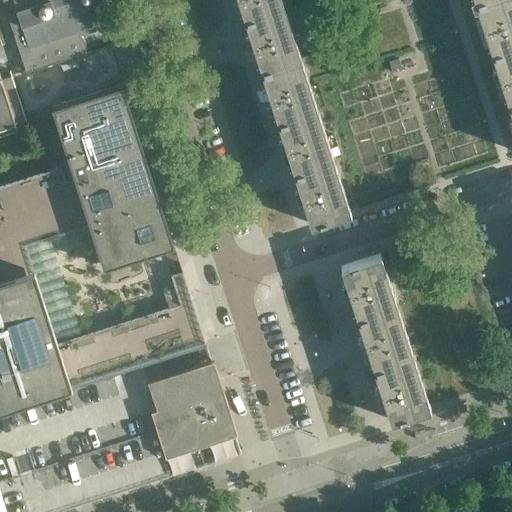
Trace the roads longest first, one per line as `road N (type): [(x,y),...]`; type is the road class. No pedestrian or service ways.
road 1 (residential): [(234,274),(511,189)]
road 2 (residential): [(234,274),(145,0)]
road 3 (tertiary): [(307,500),(511,437)]
road 4 (residential): [(288,438),(234,274)]
